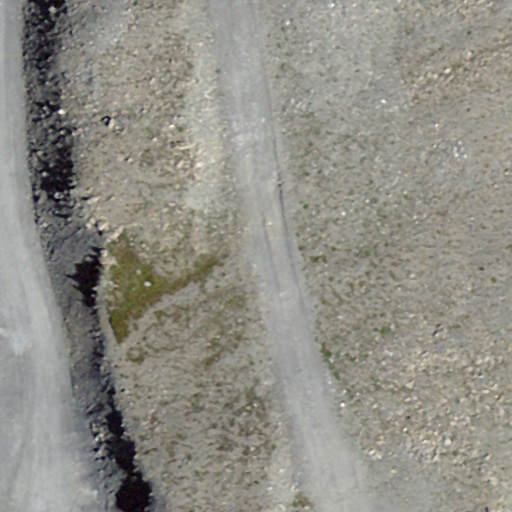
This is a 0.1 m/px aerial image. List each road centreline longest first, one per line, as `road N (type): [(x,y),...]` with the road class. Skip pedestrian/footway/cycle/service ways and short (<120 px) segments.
road 1 (track): [(359,511),(248,0)]
road 2 (track): [(0,208),(33,441),(55,511)]
